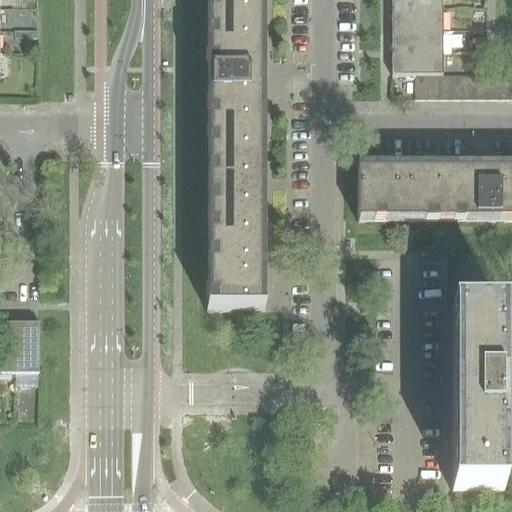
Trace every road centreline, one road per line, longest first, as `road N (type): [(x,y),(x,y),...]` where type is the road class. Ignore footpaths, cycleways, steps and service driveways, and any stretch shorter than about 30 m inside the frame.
road 1 (tertiary): [(115,126),(105,237),(106,511)]
road 2 (tertiary): [(141,511),(147,126)]
road 3 (residential): [(323,393),(323,126)]
road 4 (residential): [(0,289),(26,289),(26,126)]
road 5 (residential): [(323,126),(511,127)]
road 6 (residential): [(323,126),(323,0)]
